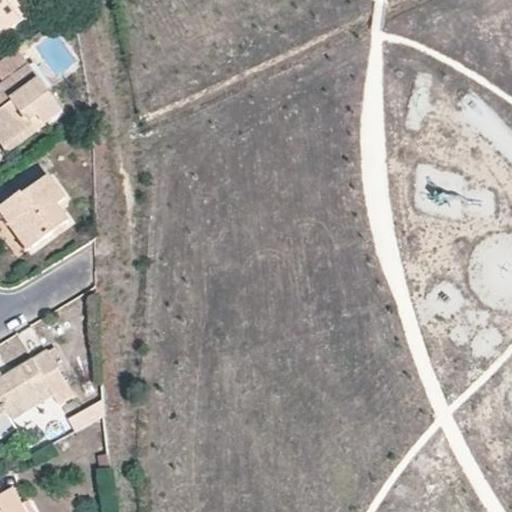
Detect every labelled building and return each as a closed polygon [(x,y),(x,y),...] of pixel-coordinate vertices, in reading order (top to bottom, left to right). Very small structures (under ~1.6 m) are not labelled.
[(36,0),(0,0),(0,38),(42,7),(36,0)] [(78,29),(73,8),(55,21),(78,29)] [(31,49),(27,42),(18,48),(23,55),(31,49)] [(0,139),(5,146),(34,125),(31,121),(39,116),(45,125),(64,111),(23,55),(18,48),(0,61),(0,76),(4,82),(0,85),(0,139)] [(45,125),(39,116),(31,121),(34,125),(5,146),(8,152),(45,125)] [(58,206),(66,199),(49,175),(1,210),(11,224),(16,221),(35,247),(69,222),(58,206)] [(35,247),(16,221),(11,224),(30,250),(35,247)] [(75,395),(48,350),(4,377),(0,379),(0,415),(7,411),(12,420),(53,395),(59,404),(75,395)] [(0,427),(12,420),(7,411),(0,415),(0,427)] [(27,511),(14,488),(0,495),(0,505),(3,510),(3,511),(27,511)]
